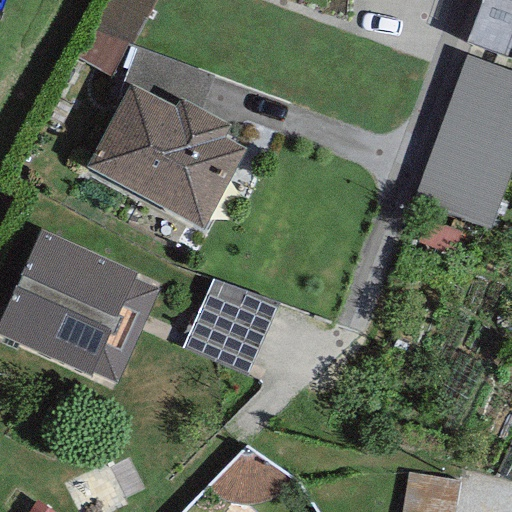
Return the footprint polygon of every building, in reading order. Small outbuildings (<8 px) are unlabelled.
[(154,0),(102,0),(87,29),(131,42),(154,0)] [(511,0),(479,0),(465,40),(511,57),(511,56),(511,0)] [(511,157),(511,70),(465,54),(412,199),(487,226),(511,157)] [(176,104),(131,80),(87,163),(202,224),(244,146),(222,134),(229,121),(181,95),(176,104)] [(136,270),(39,227),(0,313),(0,333),(114,384),(157,287),(133,276),(136,270)] [(279,300),(212,278),(184,347),(246,374),(279,300)] [(251,459),(221,499),(239,511),(268,511),(288,486),(251,459)] [(410,511),(463,511),(467,490),(414,482),(410,511)]
